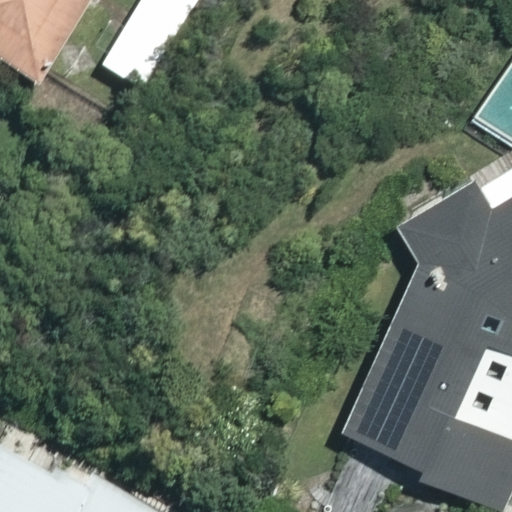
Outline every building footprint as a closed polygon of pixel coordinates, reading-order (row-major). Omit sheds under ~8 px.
[(84,0),(0,0),(0,63),(32,84),(84,0)] [(200,0),(138,0),(96,66),(141,95),(200,0)] [(342,424),(504,492),(511,475),(511,187),(492,192),(489,179),(401,201),(414,252),(342,424)] [(0,452),(0,451),(0,511),(159,511),(12,431),(0,452)] [(386,511),(399,487),(346,461),(321,511),(322,511),(386,511)]
